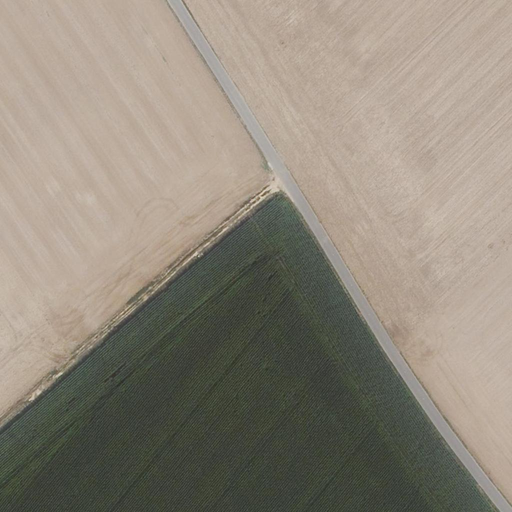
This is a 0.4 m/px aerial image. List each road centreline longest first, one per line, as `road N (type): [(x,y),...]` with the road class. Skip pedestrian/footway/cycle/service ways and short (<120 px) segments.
road 1 (unclassified): [(511,508),(409,361),(182,0)]
road 2 (track): [(288,168),(0,423)]
